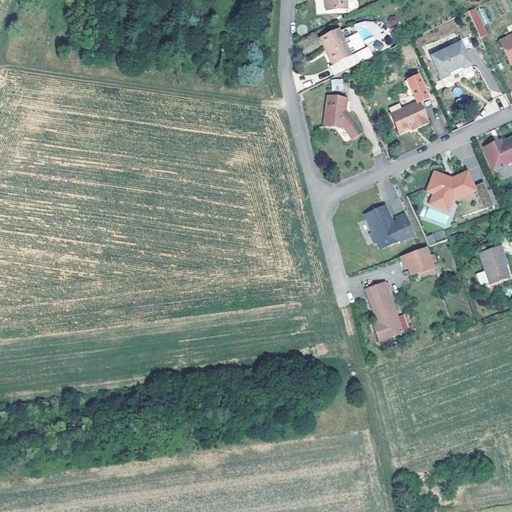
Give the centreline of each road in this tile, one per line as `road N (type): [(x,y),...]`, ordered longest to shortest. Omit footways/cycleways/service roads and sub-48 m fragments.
road 1 (residential): [(315,203),(511,115)]
road 2 (residential): [(286,0),(283,72),(315,203)]
